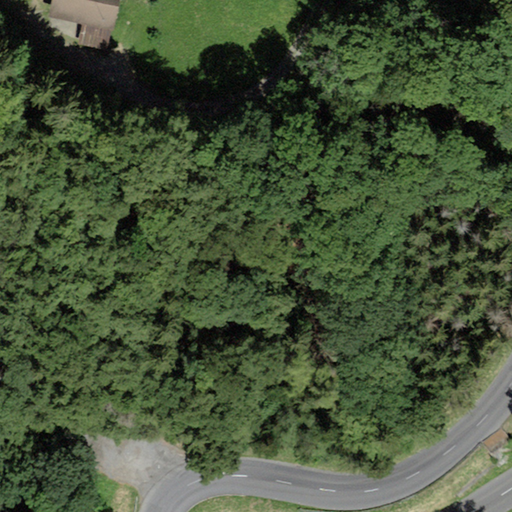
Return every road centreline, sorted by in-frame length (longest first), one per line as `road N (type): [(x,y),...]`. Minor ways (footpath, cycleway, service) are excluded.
road 1 (secondary): [(161,511),(177,491),(211,476),(331,489),(387,486),(450,449),(511,382)]
road 2 (track): [(324,0),(291,74),(221,102),(174,105),(45,31)]
